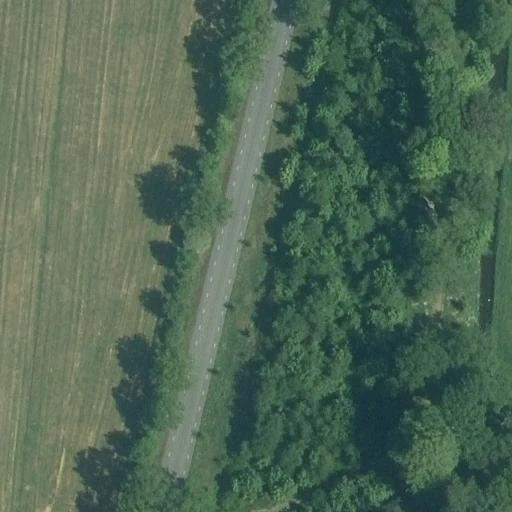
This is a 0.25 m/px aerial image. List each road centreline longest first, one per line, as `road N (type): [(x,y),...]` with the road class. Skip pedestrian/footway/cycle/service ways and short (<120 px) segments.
road 1 (secondary): [(160,511),(283,0)]
road 2 (unknown): [(279,511),(506,440)]
